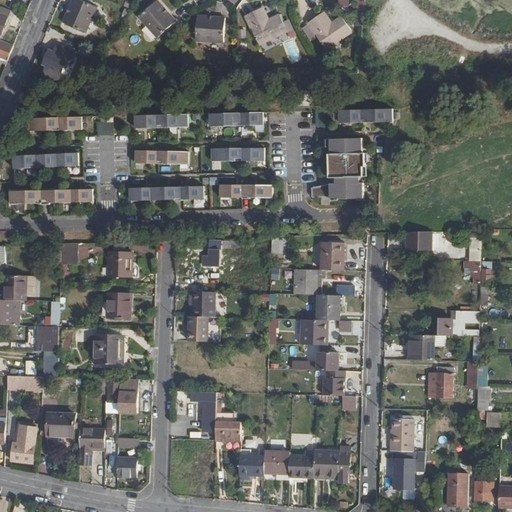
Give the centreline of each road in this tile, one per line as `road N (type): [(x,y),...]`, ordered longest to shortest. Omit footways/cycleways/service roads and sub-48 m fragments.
road 1 (residential): [(367,511),(377,236)]
road 2 (residential): [(159,509),(167,242)]
road 3 (residential): [(108,224),(296,216)]
road 4 (tertiary): [(0,479),(159,509)]
road 5 (tertiary): [(0,119),(48,0)]
